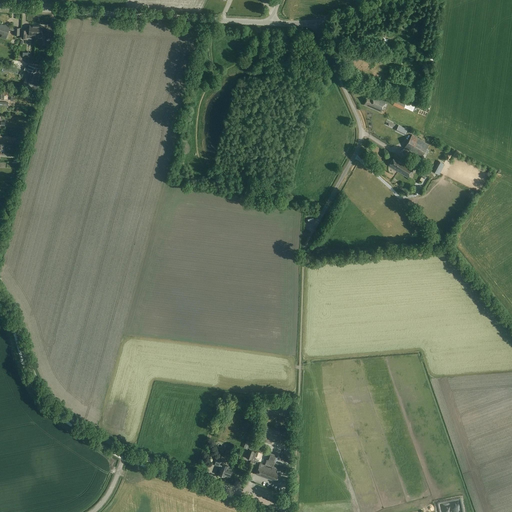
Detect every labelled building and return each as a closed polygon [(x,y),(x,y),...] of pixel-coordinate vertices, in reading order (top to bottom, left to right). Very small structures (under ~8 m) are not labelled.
[(6,26),(1,24),(0,26),(0,32),(2,33),(1,37),(6,39),(8,35),(9,29),(12,30),(15,31),(15,35),(20,35),(21,28),(15,28),(13,28),(10,27),(6,25),(6,26)] [(33,34),(35,35),(36,35),(36,26),(30,25),(30,34),(27,34),(27,30),(22,30),(22,38),(33,38),(33,34)] [(36,35),(35,35),(35,38),(42,38),(42,36),(45,37),(44,41),(49,42),(49,39),(50,39),(52,31),(47,29),(46,34),(42,34),(43,26),(36,26),(36,35)] [(37,68),(37,67),(28,65),(28,67),(25,66),(24,70),(27,70),(23,86),(36,89),(37,84),(38,84),(40,76),(41,76),(43,69),(37,68)] [(1,96),(7,97),(11,97),(11,93),(8,93),(8,88),(2,88),(1,96)] [(386,100),(374,95),(372,99),(368,97),(364,105),(381,112),(386,100)] [(405,103),(395,99),(393,105),(403,110),(404,107),(412,111),(415,106),(406,102),(405,103)] [(426,149),(428,145),(412,135),(404,148),(420,158),(420,157),(426,149)] [(426,149),(420,157),(423,159),(429,150),(426,149)] [(397,171),(403,161),(394,156),(388,166),(397,171)] [(403,161),(397,171),(408,178),(414,168),(403,161)] [(438,174),(444,164),(438,161),(434,169),(435,169),(434,172),(438,174)] [(253,462),(257,452),(249,449),(246,458),(251,460),(250,461),(253,462)] [(287,466),(275,462),(277,455),(269,452),(267,459),(265,465),(260,463),(256,474),(277,481),(281,471),(285,472),(287,466)] [(229,476),(232,469),(228,468),(229,466),(222,463),(221,463),(223,459),(215,456),(212,464),(220,467),(218,474),(225,476),(225,475),(229,476)]
